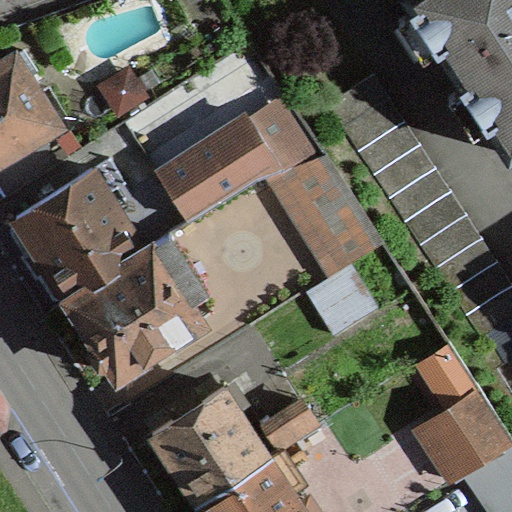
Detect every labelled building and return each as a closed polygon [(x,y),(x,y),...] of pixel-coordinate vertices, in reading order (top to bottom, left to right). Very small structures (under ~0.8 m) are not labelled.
[(511,0),(409,0),(509,152),(511,150),(511,0)] [(15,52),(27,73),(36,68),(24,47),(15,52)] [(0,154),(40,130),(58,120),(27,73),(15,52),(0,60),(0,154)] [(128,66),(102,83),(119,109),(144,92),(128,66)] [(511,282),(374,72),(328,102),(482,336),(488,332),(511,316),(511,282)] [(260,106),(204,142),(254,176),(265,172),(295,161),(287,147),(260,106)] [(0,154),(0,187),(4,194),(59,161),(40,130),(0,154)] [(254,176),(204,142),(163,169),(169,180),(192,216),(254,176)] [(303,142),(287,147),(295,161),(308,156),(303,142)] [(295,161),(265,172),(286,205),(340,172),(326,151),(308,156),(295,161)] [(68,294),(144,248),(109,192),(119,185),(103,160),(16,213),(17,216),(10,227),(25,249),(38,247),(47,261),(40,272),(53,294),(68,294)] [(340,172),(286,205),(300,227),(354,194),(340,172)] [(192,216),(169,180),(143,196),(149,205),(161,223),(166,232),(169,231),(185,221),(192,216)] [(354,194),(300,227),(314,250),(369,215),(354,194)] [(146,233),(161,223),(149,205),(134,214),(146,233)] [(369,215),(314,250),(329,273),(363,252),(384,238),(369,215)] [(199,241),(185,221),(169,231),(183,251),(199,241)] [(166,232),(144,248),(68,294),(69,298),(94,336),(88,346),(99,361),(111,362),(118,371),(202,318),(190,299),(207,288),(183,251),(169,231),(166,232)] [(351,261),(306,287),(333,332),(377,304),(351,261)] [(511,316),(488,332),(505,359),(511,355),(511,316)] [(198,499),(270,453),(224,383),(152,429),(154,432),(151,434),(149,447),(162,468),(175,469),(177,467),(198,499)] [(511,441),(511,433),(482,388),(422,427),(455,477),(511,441)] [(283,444),(318,422),(303,399),(265,422),(280,446),(283,444)] [(511,511),(511,441),(455,477),(477,511),(511,511)] [(290,456),(283,444),(280,446),(270,453),(277,464),(290,456)] [(308,511),(277,464),(270,453),(198,499),(206,511),(308,511)]
